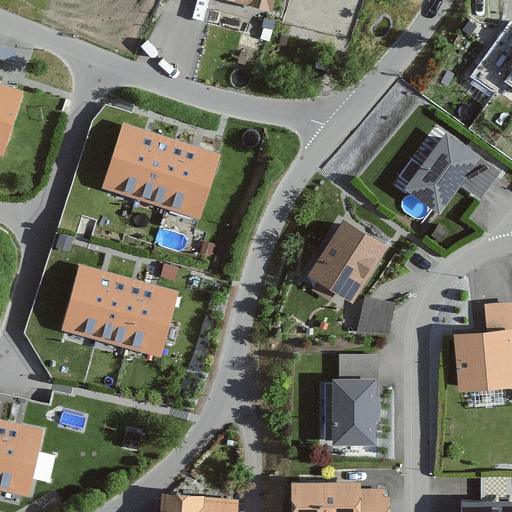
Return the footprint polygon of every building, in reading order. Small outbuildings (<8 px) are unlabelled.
[(471,77),(511,106),(511,27),(508,25),(471,77)] [(23,92),(0,85),(0,153),(4,154),(23,92)] [(224,157),(121,123),(100,184),(204,218),(224,157)] [(502,172),(448,135),(407,195),(441,219),(458,195),(478,208),(502,172)] [(387,248),(346,223),(312,276),(353,302),(387,248)] [(183,293),(78,264),(61,326),(166,355),(183,293)] [(391,306),(363,299),(356,334),(384,340),(391,306)] [(511,388),(511,306),(485,308),(486,333),(459,334),(462,392),(511,388)] [(377,445),(377,359),(338,359),(338,384),(328,384),(328,439),(338,439),(338,445),(377,445)] [(46,431),(0,421),(0,486),(32,494),(46,431)] [(477,502),(462,501),(461,511),(511,511),(511,480),(478,478),(477,502)] [(359,491),(359,484),(294,482),(292,511),(387,511),(388,492),(359,491)] [(239,511),(240,503),(167,495),(164,511),(239,511)]
